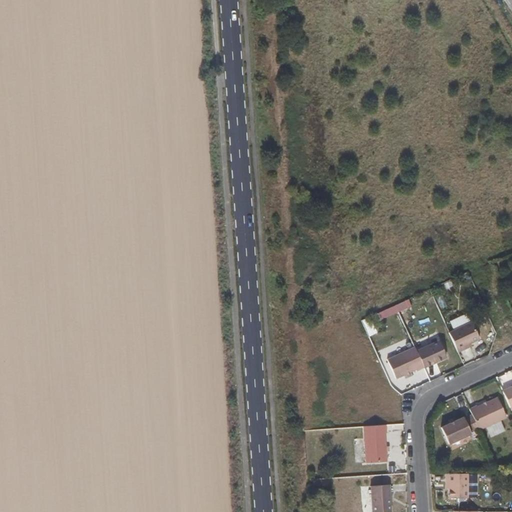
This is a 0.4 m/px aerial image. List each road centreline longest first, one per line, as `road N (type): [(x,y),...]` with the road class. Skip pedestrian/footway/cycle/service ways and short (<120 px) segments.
road 1 (secondary): [(229,0),(263,511)]
road 2 (residential): [(422,511),(422,402),(511,359)]
